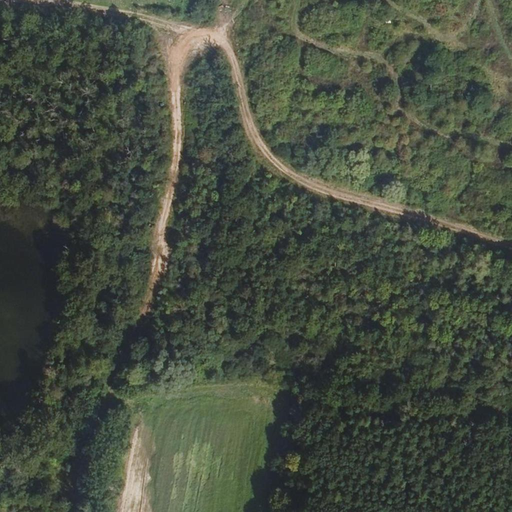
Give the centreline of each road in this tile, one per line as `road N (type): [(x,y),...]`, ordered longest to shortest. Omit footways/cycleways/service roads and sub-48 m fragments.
road 1 (track): [(77,511),(93,436),(174,194),(184,74),(226,0)]
road 2 (track): [(214,27),(232,53),(258,139),(306,186),(511,245)]
road 3 (track): [(0,488),(27,479),(64,439),(80,388)]
